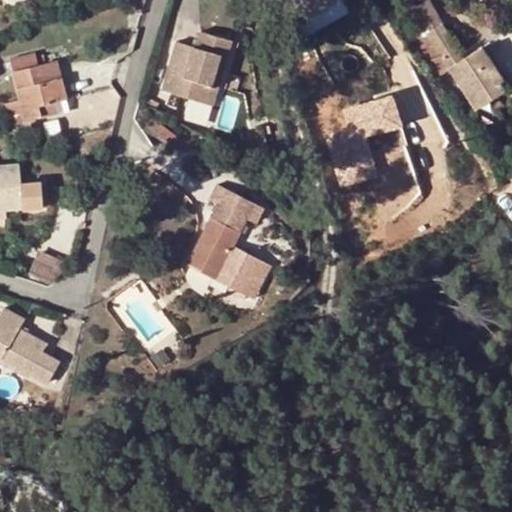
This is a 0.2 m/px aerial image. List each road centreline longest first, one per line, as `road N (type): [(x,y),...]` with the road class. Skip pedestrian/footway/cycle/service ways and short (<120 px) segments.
road 1 (unknown): [(161,0),(96,254),(77,284),(54,297),(0,282)]
road 2 (residential): [(511,242),(447,160),(411,51),(365,0)]
